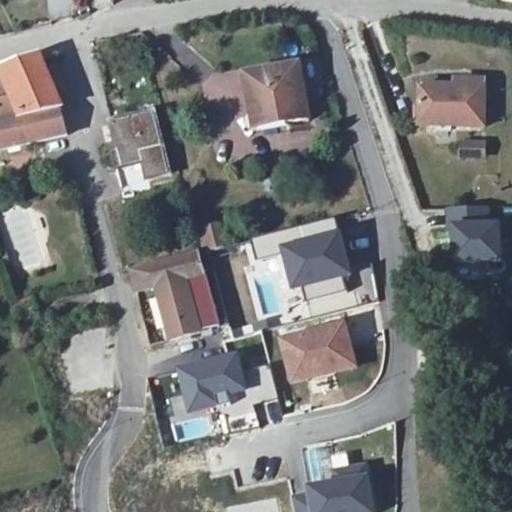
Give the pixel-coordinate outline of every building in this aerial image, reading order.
[(45,60),(5,74),(0,74),(0,152),(70,132),(64,115),(68,114),(64,105),(45,60)] [(305,70),(252,77),(259,128),(312,121),(305,70)] [(491,89),(425,87),(424,127),(489,129),(491,89)] [(159,115),(116,126),(121,142),(128,170),(147,166),(152,182),(174,176),(159,115)] [(221,159),(239,158),(237,139),(219,141),(221,159)] [(485,160),(484,140),(457,141),(458,162),(485,160)] [(446,209),(447,223),(448,259),(502,257),(500,220),(490,220),(489,207),(446,209)] [(336,221),(252,245),(259,266),(285,258),(295,292),(307,289),(310,299),(345,289),(342,277),(351,274),(336,221)] [(198,230),(203,247),(220,243),(216,225),(198,230)] [(207,279),(201,257),(135,276),(141,297),(161,293),(174,342),(202,336),(190,284),(207,279)] [(207,279),(190,284),(202,336),(222,331),(207,279)] [(344,322),(277,338),(288,385),(356,368),(344,322)] [(247,387),(239,355),(181,369),(191,413),(218,406),(215,394),(247,387)] [(310,494),(294,497),(296,511),(376,511),(368,464),(333,470),(334,479),(308,483),(310,494)]
